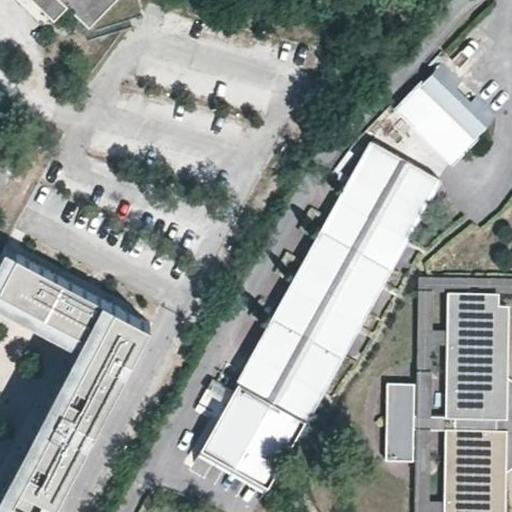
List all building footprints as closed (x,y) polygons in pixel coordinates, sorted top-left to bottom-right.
[(34,0),(53,18),(67,5),(89,26),(114,0),(34,0)] [(443,60),(415,89),(470,143),(499,115),(477,93),(470,100),(465,105),(452,93),(458,87),(464,80),(443,60)] [(470,100),(458,87),(452,93),(465,105),(470,100)] [(470,143),(415,89),(397,108),(453,160),(470,143)] [(374,141),(205,448),(273,486),(442,177),(374,141)] [(56,511),(154,326),(7,250),(0,261),(0,310),(77,351),(0,500),(0,508),(7,511),(56,511)] [(503,511),(504,476),(505,371),(506,304),(496,304),(497,292),(451,291),(449,414),(415,414),(415,381),(387,382),(386,462),(415,462),(415,427),(449,428),(447,511),(503,511)] [(273,486),(205,448),(201,455),(269,493),(273,486)]
